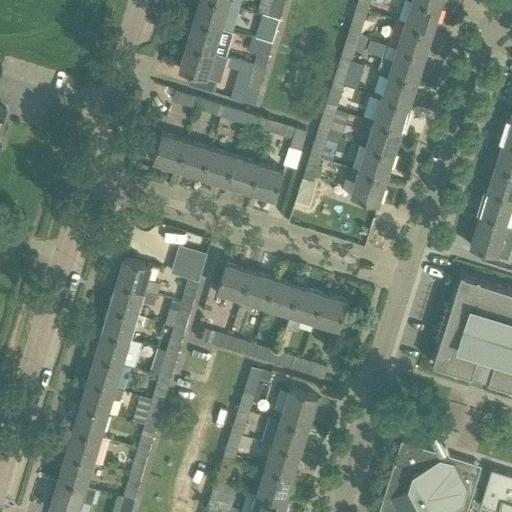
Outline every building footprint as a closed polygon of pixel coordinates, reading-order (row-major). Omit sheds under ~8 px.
[(216,0),(198,0),(193,20),(221,28),(233,32),(241,7),(216,0)] [(261,0),(258,11),(269,15),(268,15),(279,18),(284,0),(261,0)] [(357,0),(340,57),(350,61),(368,0),(357,0)] [(417,0),(411,0),(405,22),(432,31),(440,7),(417,0)] [(268,15),(261,39),(272,42),(279,18),(268,15)] [(193,20),(186,44),(213,52),(221,28),(193,20)] [(405,22),(397,46),(424,55),(432,31),(405,22)] [(251,37),(248,50),(257,53),(254,64),(264,68),(272,42),(261,39),(261,40),(251,37)] [(186,44),(178,68),(206,76),(213,52),(186,44)] [(397,46),(389,72),(417,80),(424,55),(397,46)] [(340,57),(332,82),(342,85),(350,61),(340,57)] [(254,64),(249,80),(247,88),(256,91),(257,91),(264,68),(254,64)] [(225,90),(237,92),(241,73),(229,71),(225,90)] [(389,72),(381,96),(409,105),(417,80),(389,72)] [(332,82),(324,106),(335,109),(342,85),(332,82)] [(175,88),(172,99),(293,137),(297,126),(175,88)] [(381,96),(374,121),(401,129),(409,105),(381,96)] [(324,106),(317,130),(327,133),(335,109),(324,106)] [(511,116),(510,116),(503,140),(511,142),(511,116)] [(374,121),(366,145),(394,153),(401,129),(374,121)] [(293,137),(285,161),(296,164),(301,149),(307,129),(297,126),(293,137)] [(317,130),(302,177),(312,180),(327,133),(317,130)] [(161,131),(152,158),(178,166),(186,139),(161,131)] [(186,139),(178,166),(202,174),(211,147),(186,139)] [(511,142),(503,140),(495,164),(511,169),(511,142)] [(366,145),(359,169),(386,178),(394,153),(366,145)] [(211,147),(202,174),(226,182),(235,154),(211,147)] [(235,154),(226,182),(250,189),(259,162),(235,154)] [(259,162),(250,189),(275,197),(284,169),(259,162)] [(511,169),(495,164),(487,188),(511,195),(511,169)] [(355,179),(351,194),(378,202),(386,178),(359,169),(349,166),(346,176),(355,179)] [(302,177),(298,189),(321,196),(325,184),(312,180),(302,177)] [(511,195),(487,188),(480,212),(507,221),(511,205),(511,195)] [(480,212),(470,245),(497,253),(507,221),(480,212)] [(172,270),(188,275),(199,278),(206,252),(179,244),(172,270)] [(123,256),(116,281),(144,289),(147,278),(151,264),(123,256)] [(225,261),(216,289),(242,297),(250,269),(225,261)] [(250,269),(242,297),(266,305),(275,277),(250,269)] [(511,288),(461,273),(433,362),(511,387),(511,288)] [(188,275),(118,511),(129,511),(199,278),(188,275)] [(275,277),(266,305),(290,312),(299,284),(275,277)] [(144,289),(140,301),(153,305),(159,282),(147,278),(144,289)] [(116,281),(109,305),(136,313),(140,301),(144,289),(116,281)] [(290,312),(286,326),(297,330),(302,316),(314,320),(323,292),(299,284),(290,312)] [(323,292),(314,320),(339,328),(348,300),(323,292)] [(109,305),(101,330),(129,338),(136,313),(109,305)] [(205,328),(202,338),(323,377),(327,366),(303,359),(287,354),(205,328)] [(101,330),(94,354),(122,362),(129,338),(101,330)] [(94,354),(87,379),(115,387),(122,362),(94,354)] [(251,364),(246,383),(256,386),(262,367),(251,364)] [(87,379),(79,404),(107,412),(115,387),(87,379)] [(246,383),(205,511),(216,511),(256,386),(246,383)] [(290,387),(280,419),(308,427),(318,396),(290,387)] [(79,404),(72,428),(100,437),(107,412),(79,404)] [(280,419),(272,443),(300,452),(308,427),(280,419)] [(72,428),(65,453),(93,461),(100,437),(72,428)] [(401,439),(378,511),(466,511),(481,464),(450,454),(445,446),(437,450),(401,439)] [(272,443),(265,467),(292,476),(300,452),(272,443)] [(65,453),(58,477),(86,485),(93,461),(65,453)] [(265,467),(257,491),(285,500),(292,476),(265,467)] [(511,511),(511,473),(492,467),(480,504),(499,510),(498,511),(511,511)] [(58,477),(48,509),(58,511),(78,511),(86,485),(58,477)] [(257,491),(250,511),(284,511),(288,502),(285,501),(285,500),(257,491)]
